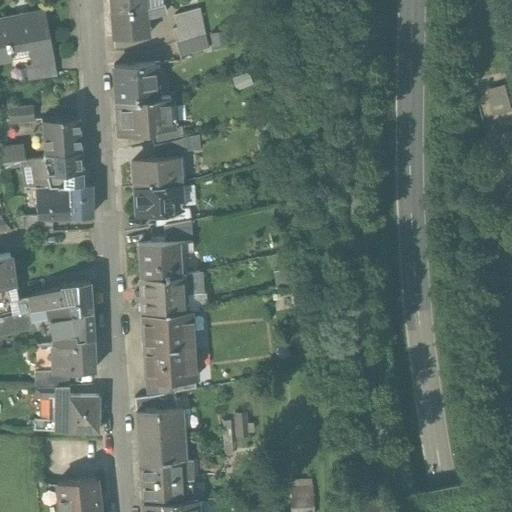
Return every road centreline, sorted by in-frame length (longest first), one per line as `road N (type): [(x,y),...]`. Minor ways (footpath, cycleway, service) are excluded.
road 1 (secondary): [(411,0),(407,184),(446,511)]
road 2 (residential): [(93,0),(124,511)]
